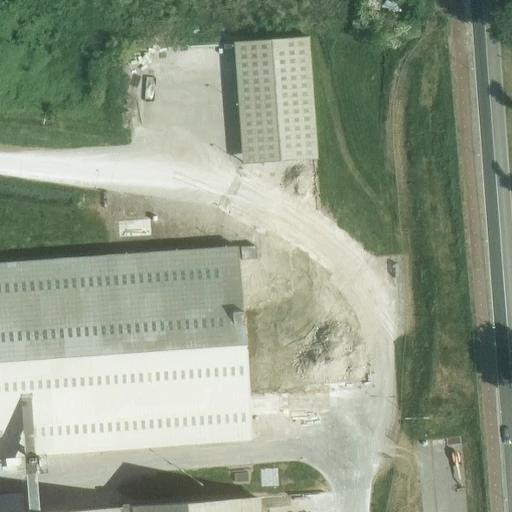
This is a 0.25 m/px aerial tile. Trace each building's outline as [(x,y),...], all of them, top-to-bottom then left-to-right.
[(368,0),(366,9),(378,11),(380,0),(368,0)] [(305,38),(233,43),(241,152),(316,149),(308,38),(305,38)] [(33,466),(40,465),(39,456),(250,441),(248,418),(241,311),(237,248),(0,264),(0,464),(1,472),(24,471),(23,457),(33,456),(33,466)] [(320,315),(320,367),(351,367),(351,315),(320,315)] [(259,511),(259,499),(60,511),(259,511)]
